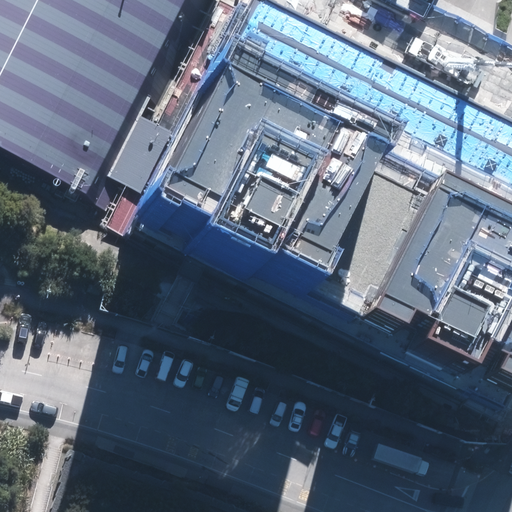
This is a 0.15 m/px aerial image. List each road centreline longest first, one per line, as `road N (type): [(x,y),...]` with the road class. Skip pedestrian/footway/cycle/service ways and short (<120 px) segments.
road 1 (residential): [(0,370),(140,404),(425,511)]
road 2 (residential): [(357,0),(511,76)]
